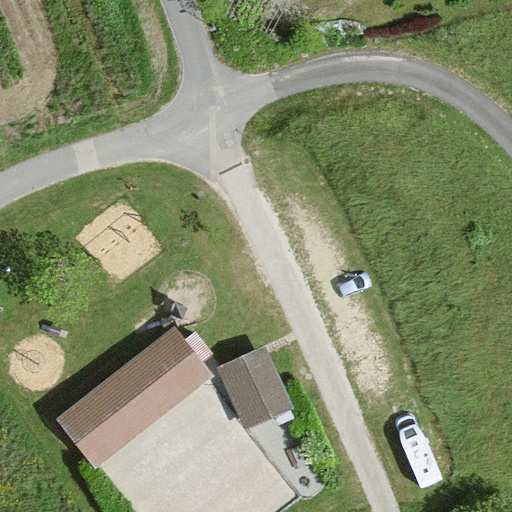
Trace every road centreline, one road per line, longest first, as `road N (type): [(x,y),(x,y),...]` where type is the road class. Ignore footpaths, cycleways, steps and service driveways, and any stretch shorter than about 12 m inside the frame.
road 1 (track): [(219,107),(388,511)]
road 2 (residential): [(0,195),(219,107),(179,0)]
